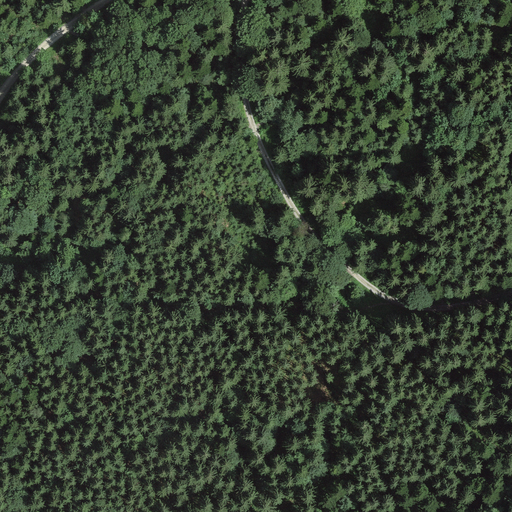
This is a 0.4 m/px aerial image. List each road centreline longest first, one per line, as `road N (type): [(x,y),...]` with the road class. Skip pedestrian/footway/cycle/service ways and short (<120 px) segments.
road 1 (track): [(511,293),(458,309),(401,305),(326,246),(254,134),(242,80),(244,0)]
road 2 (track): [(0,263),(119,303),(300,311),(401,305)]
road 3 (track): [(0,95),(38,53),(110,0)]
